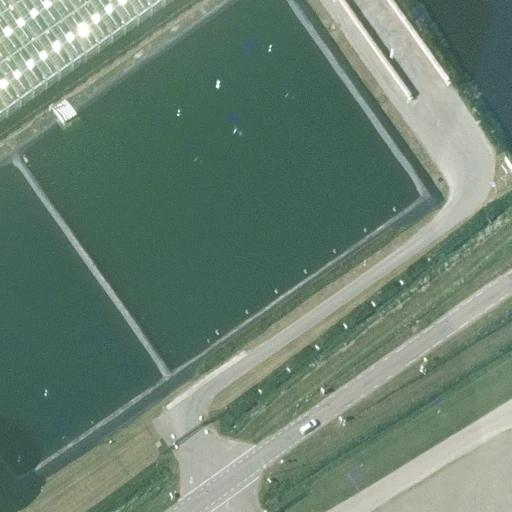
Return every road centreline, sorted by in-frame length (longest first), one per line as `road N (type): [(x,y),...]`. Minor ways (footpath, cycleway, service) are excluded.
road 1 (tertiary): [(182,511),(511,282)]
road 2 (unknown): [(511,418),(349,511)]
